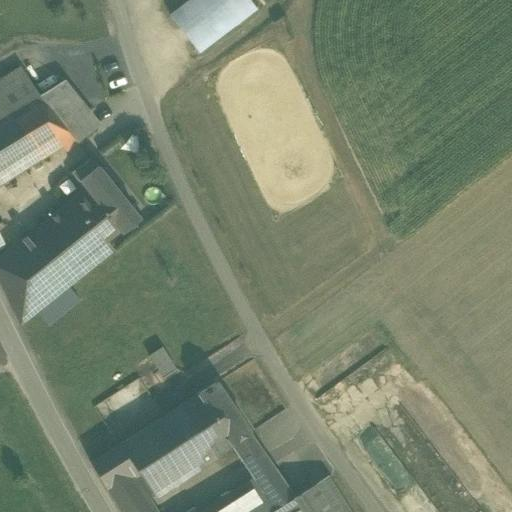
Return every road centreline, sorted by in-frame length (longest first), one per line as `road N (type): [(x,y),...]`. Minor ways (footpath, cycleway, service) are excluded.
road 1 (unclassified): [(373,511),(264,359),(150,122),(113,0)]
road 2 (residential): [(0,316),(98,511)]
